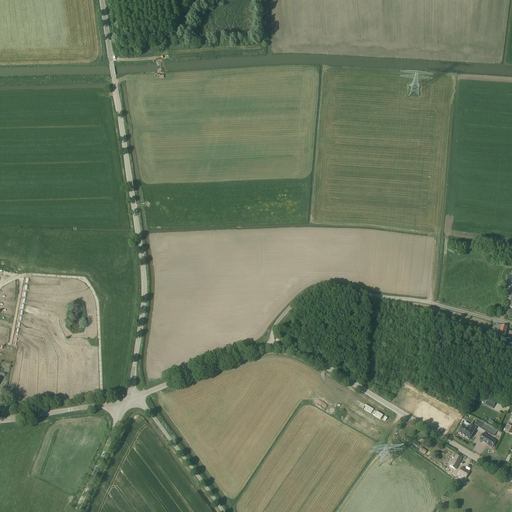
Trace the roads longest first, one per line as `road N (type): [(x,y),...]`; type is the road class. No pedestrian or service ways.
road 1 (unclassified): [(129,400),(144,284),(101,0)]
road 2 (unclassified): [(511,324),(326,285),(306,291),(281,316),(270,346)]
road 3 (unclassified): [(511,477),(299,352),(270,346)]
road 4 (track): [(110,58),(256,46),(260,0)]
road 5 (unclassified): [(129,400),(270,346)]
road 6 (unclassified): [(223,511),(145,407),(129,400)]
road 7 (unclassified): [(129,400),(0,421)]
road 8 (unclassified): [(75,511),(129,400)]
